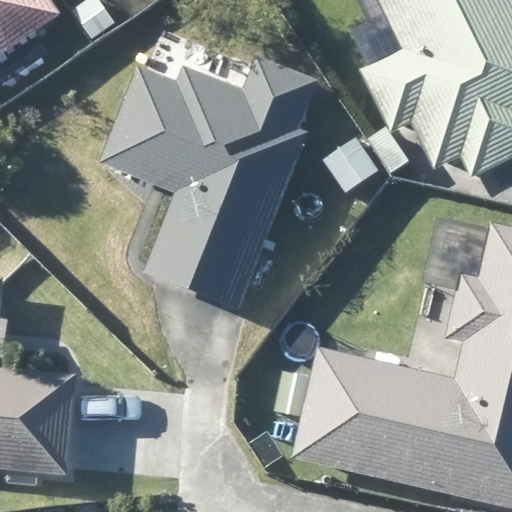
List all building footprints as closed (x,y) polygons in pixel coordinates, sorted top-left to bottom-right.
[(0,0),(0,60),(60,20),(46,0),(0,0)] [(511,0),(388,0),(411,45),(368,68),(399,130),(419,120),(442,166),(469,153),(480,175),(491,170),(511,159),(511,0)] [(270,249),(318,128),(307,125),(327,76),(264,53),(260,65),(251,87),(192,64),(188,72),(185,69),(182,77),(148,63),(146,61),(106,160),(152,178),(166,183),(183,189),(152,267),(160,272),(247,306),(256,285),(270,249)] [(372,137),(397,171),(415,158),(391,124),(372,137)] [(511,223),(499,220),(497,231),(486,275),(468,270),(453,336),(470,340),(462,372),(407,359),(327,341),(301,455),(511,503),(511,223)] [(14,348),(15,333),(16,314),(9,313),(12,273),(0,272),(0,463),(75,470),(82,384),(82,371),(67,371),(13,365),(14,348)]
